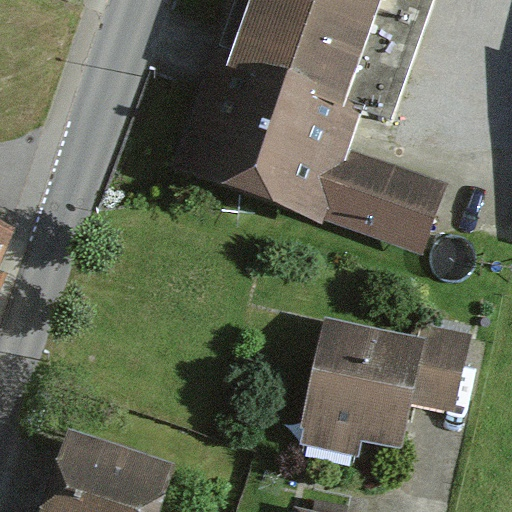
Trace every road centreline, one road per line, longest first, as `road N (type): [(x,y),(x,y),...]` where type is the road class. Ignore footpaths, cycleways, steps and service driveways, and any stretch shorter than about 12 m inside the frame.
road 1 (tertiary): [(0,404),(70,202)]
road 2 (tertiary): [(70,202),(140,0)]
